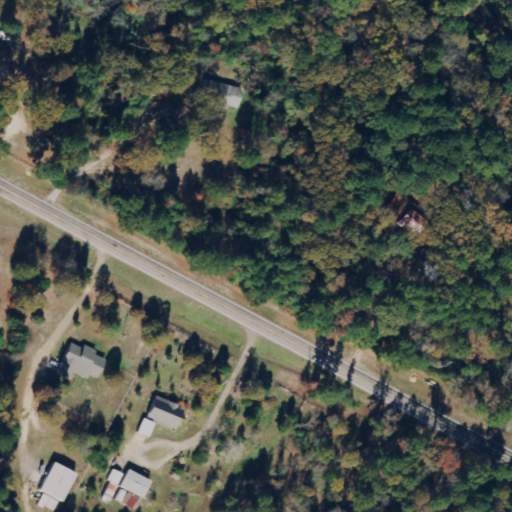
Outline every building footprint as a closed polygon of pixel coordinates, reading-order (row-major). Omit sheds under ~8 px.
[(208,102),(227,109),(228,106),(236,109),(243,90),(215,81),(208,102)] [(72,372),(94,381),(103,359),(94,356),(95,351),(81,345),(80,348),(69,343),(56,374),(69,380),(72,372)] [(175,428),(181,406),(152,397),(145,419),(175,428)] [(149,438),(154,423),(142,419),(136,434),(149,438)] [(42,494),(36,504),(50,511),(52,511),(73,475),(50,463),(35,490),(42,494)] [(125,470),(123,475),(112,470),(106,482),(120,489),(114,501),(131,509),(136,499),(139,500),(148,480),(125,470)]
